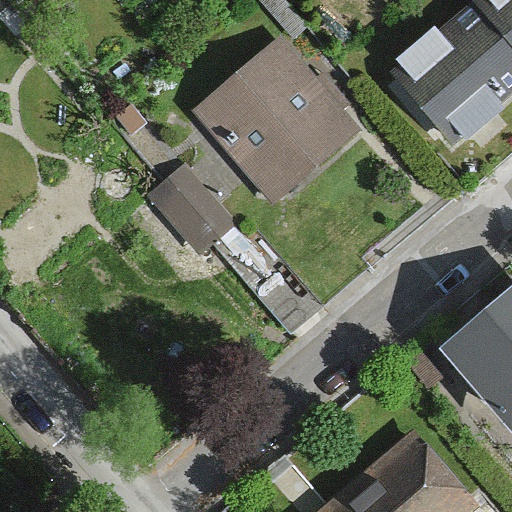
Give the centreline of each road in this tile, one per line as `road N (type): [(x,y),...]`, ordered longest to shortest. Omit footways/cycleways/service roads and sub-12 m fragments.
road 1 (residential): [(511,203),(157,511)]
road 2 (residential): [(143,511),(0,343)]
